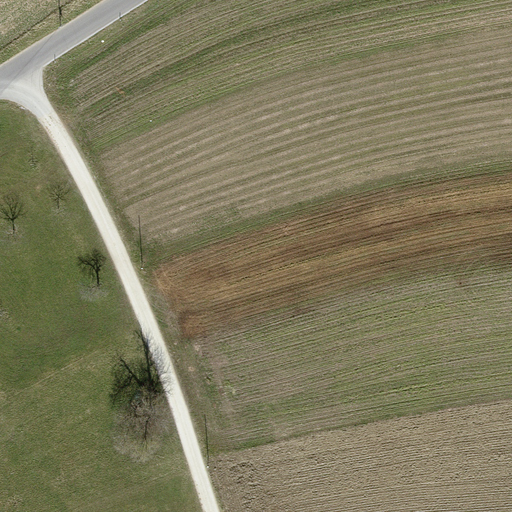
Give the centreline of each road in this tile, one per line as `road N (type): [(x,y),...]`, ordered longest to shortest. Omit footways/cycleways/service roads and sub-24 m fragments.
road 1 (track): [(213,511),(161,350),(62,139),(17,69)]
road 2 (unclassified): [(0,80),(126,0)]
